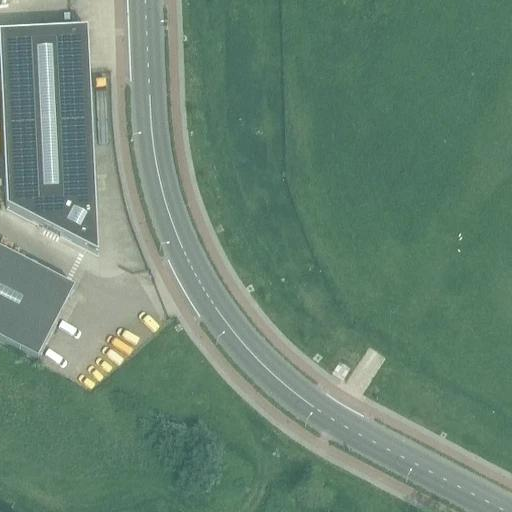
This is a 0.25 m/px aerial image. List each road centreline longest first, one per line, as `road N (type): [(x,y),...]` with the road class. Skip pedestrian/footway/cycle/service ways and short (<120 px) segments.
road 1 (tertiary): [(511,510),(311,404),(235,334),(173,234),(149,122),(144,0)]
road 2 (track): [(337,418),(511,58)]
